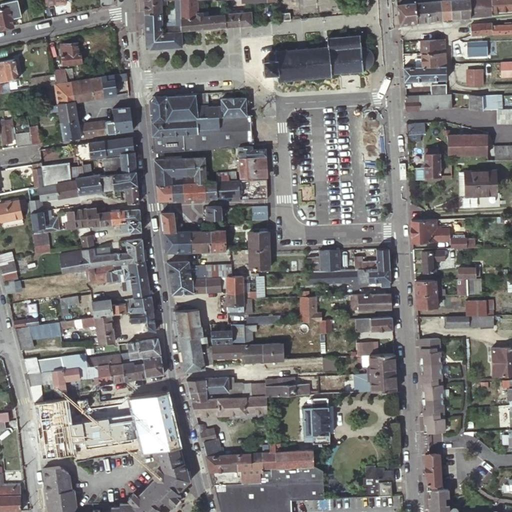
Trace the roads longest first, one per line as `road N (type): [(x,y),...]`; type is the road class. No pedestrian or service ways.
road 1 (residential): [(135,77),(165,328),(208,511)]
road 2 (tertiary): [(417,511),(400,230)]
road 3 (residential): [(281,101),(288,232),(400,230)]
road 4 (unknown): [(100,389),(313,364)]
road 5 (residential): [(37,511),(12,345)]
road 6 (residential): [(135,77),(236,73),(281,101)]
road 7 (tertiary): [(400,230),(391,96)]
road 8 (residential): [(0,40),(131,14)]
road 9 (residential): [(386,28),(511,16)]
